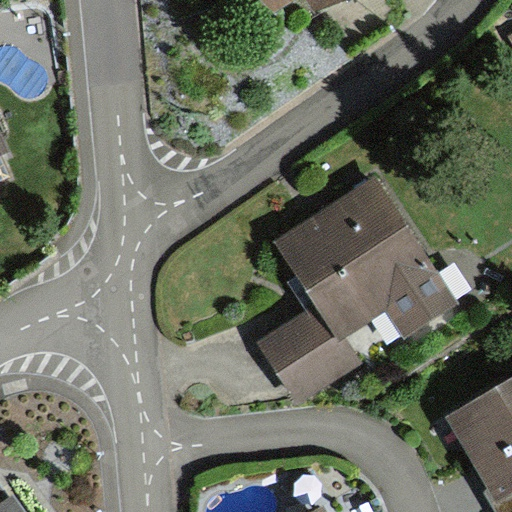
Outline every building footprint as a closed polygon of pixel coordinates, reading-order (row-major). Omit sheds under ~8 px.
[(265,0),(277,18),(306,1),(316,17),(344,0),(265,0)] [(0,160),(11,155),(0,131),(0,160)] [(328,215),(280,246),(318,305),(259,343),(297,403),(362,361),(348,341),(389,314),(404,339),(457,305),(378,183),(328,215)] [(482,480),(499,508),(511,500),(511,385),(448,425),(482,480)] [(0,511),(28,511),(0,470),(0,511)]
